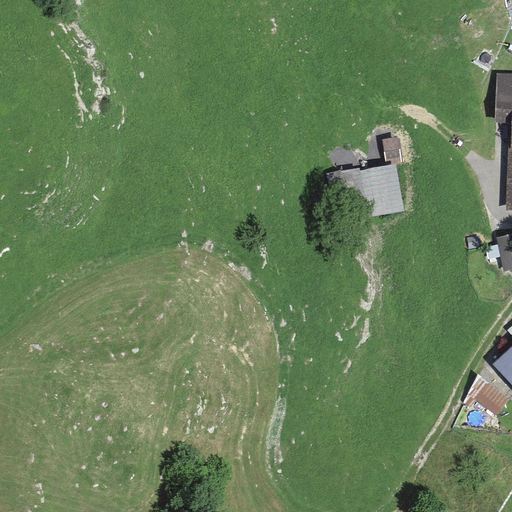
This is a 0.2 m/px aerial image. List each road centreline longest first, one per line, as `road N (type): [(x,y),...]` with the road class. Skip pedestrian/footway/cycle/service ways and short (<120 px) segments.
road 1 (track): [(298,511),(274,483),(271,437),(284,379),(278,317),(242,269),(205,243),(160,242),(70,273),(0,328)]
road 2 (track): [(511,305),(392,511)]
